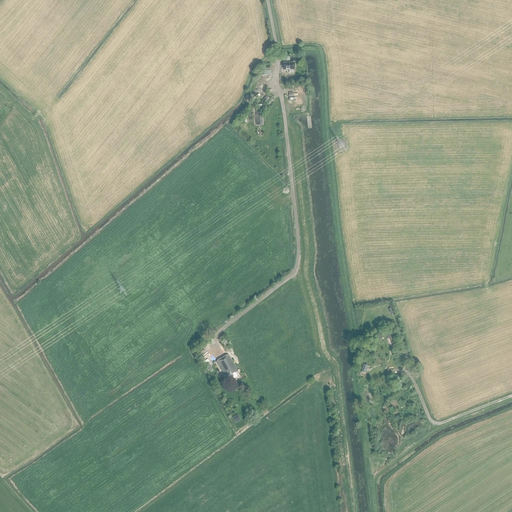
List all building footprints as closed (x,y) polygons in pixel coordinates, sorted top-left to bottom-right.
[(283,63),(283,71),(289,70),(289,73),(293,73),(293,70),(294,70),(294,63),(283,63)] [(260,75),(270,74),(269,67),(262,68),(263,71),(260,72),(260,75)] [(380,333),(377,335),(379,339),(383,336),(385,340),(389,337),(389,336),(394,334),(393,331),(388,333),(385,329),(380,333)] [(399,348),(394,334),(389,336),(389,337),(394,350),(399,348)] [(237,371),(228,355),(216,362),(221,372),(222,371),(225,377),(227,376),(230,381),(237,377),(234,372),(237,371)] [(388,375),(382,377),(385,388),(386,387),(388,392),(391,391),(390,386),(392,386),(388,375)]
